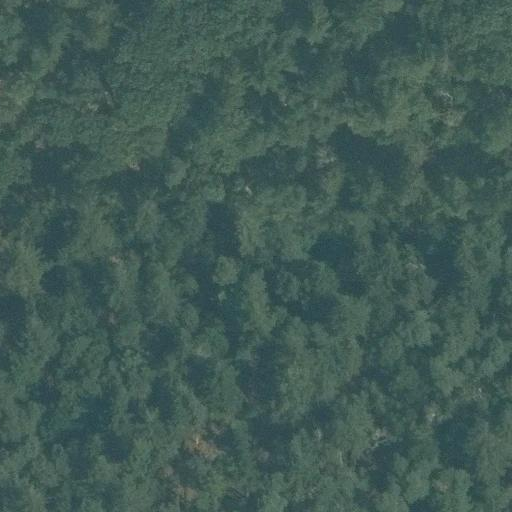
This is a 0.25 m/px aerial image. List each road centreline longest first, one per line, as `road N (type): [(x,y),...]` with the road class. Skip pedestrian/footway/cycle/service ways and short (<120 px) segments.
road 1 (unknown): [(248,0),(28,193)]
road 2 (track): [(0,143),(158,0)]
